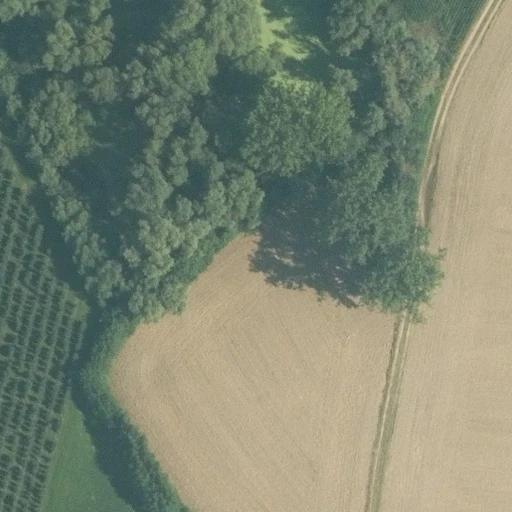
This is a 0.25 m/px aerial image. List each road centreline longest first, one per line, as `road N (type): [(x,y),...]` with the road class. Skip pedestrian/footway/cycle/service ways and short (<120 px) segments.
road 1 (track): [(497,0),(443,104),(373,511)]
road 2 (track): [(97,328),(0,119)]
